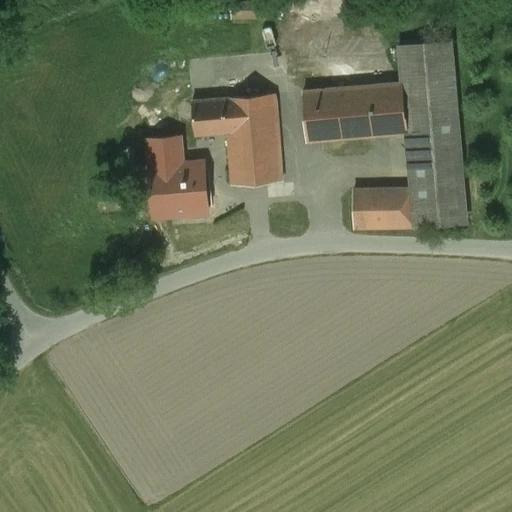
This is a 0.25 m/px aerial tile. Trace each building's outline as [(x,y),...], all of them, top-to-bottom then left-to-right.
[(260,1),(232,1),(232,17),(260,17),(260,1)] [(450,41),(400,46),(403,82),(424,80),(428,130),(407,132),(412,189),(415,226),(465,221),(450,41)] [(347,88),(303,91),(307,141),(407,132),(428,130),(424,80),(403,82),(347,88)] [(275,93),(192,100),(195,134),(227,132),(231,184),(282,180),(275,93)] [(203,162),(150,166),(154,216),(207,211),(203,162)] [(383,193),(355,193),(354,225),(383,226),(415,226),(412,189),(383,191),(383,193)]
